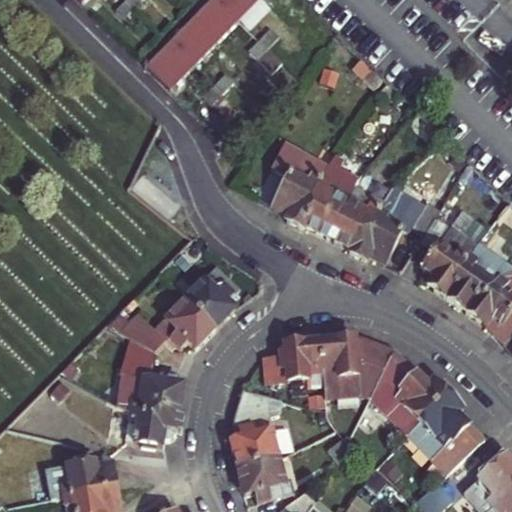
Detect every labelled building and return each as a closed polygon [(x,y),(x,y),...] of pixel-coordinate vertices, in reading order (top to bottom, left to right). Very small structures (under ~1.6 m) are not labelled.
[(220,0),(214,7),(235,28),(255,8),(263,0),(262,0),(220,0)] [(511,0),(491,0),(511,20),(511,0)] [(191,29),(212,51),(235,28),(214,7),(191,29)] [(191,29),(170,51),(192,72),(212,51),(191,29)] [(170,51),(148,72),(171,94),(192,72),(170,51)] [(322,175),(327,165),(284,142),(269,171),(286,180),(271,211),(289,221),(286,226),(302,234),(304,231),(313,212),(305,208),(322,175)] [(313,212),(304,231),(328,243),(347,202),(326,191),(330,184),(326,182),(328,177),(322,175),(305,208),(313,212)] [(365,239),(384,205),(355,191),(348,201),(347,202),(328,243),(351,254),(360,236),(365,239)] [(410,228),(424,235),(438,210),(424,203),(410,228)] [(389,207),(384,205),(365,239),(360,236),(351,254),(349,258),(365,266),(368,261),(383,268),(402,232),(386,223),(390,214),(386,212),(389,207)] [(432,281),(427,290),(447,304),(460,286),(455,283),(472,259),(469,256),(474,249),(450,231),(445,238),(420,273),(432,281)] [(460,286),(447,304),(465,316),(475,303),(481,307),(497,284),(475,267),(478,263),(472,259),(455,283),(460,286)] [(213,274),(183,305),(214,335),(233,315),(225,309),(236,297),(213,274)] [(475,303),(465,316),(485,330),(490,323),(501,330),(511,313),(511,294),(503,289),(506,284),(503,281),(500,279),(497,284),(481,307),(475,303)] [(183,352),(187,348),(195,355),(214,335),(183,305),(158,332),(147,322),(127,342),(129,343),(154,359),(167,345),(174,351),(178,347),(183,352)] [(511,339),(502,349),(511,359),(511,339)] [(355,342),(323,345),(325,381),(326,392),(326,402),(362,399),(369,402),(395,352),(355,342)] [(117,412),(123,416),(127,416),(162,421),(162,414),(179,416),(183,389),(150,384),(154,359),(129,343),(122,377),(124,378),(117,412)] [(323,345),(287,347),(287,353),(283,353),(282,372),(289,372),(289,384),(309,384),(310,394),(326,392),(325,381),(323,345)] [(447,399),(432,385),(428,389),(395,352),(369,402),(373,405),(407,439),(447,399)] [(230,436),(238,472),(276,463),(265,416),(269,403),(242,396),(230,436)] [(451,476),(484,446),(458,419),(463,414),(447,399),(407,439),(425,457),(429,454),(451,476)] [(162,414),(162,421),(127,416),(123,444),(130,445),(138,446),(138,452),(153,455),(153,452),(161,453),(162,446),(167,446),(174,441),(175,437),(179,438),(183,417),(179,416),(162,414)] [(469,492),(486,511),(496,511),(497,511),(511,498),(511,467),(506,461),(469,492)] [(283,488),(276,463),(238,472),(244,498),(252,497),(255,508),(292,502),(290,487),(283,488)] [(57,501),(117,494),(114,476),(108,476),(107,470),(97,471),(97,467),(47,473),(50,503),(57,501)] [(441,511),(451,503),(437,488),(415,510),(417,511),(441,511)] [(117,494),(57,501),(58,509),(64,508),(64,511),(112,511),(113,511),(119,511),(117,494)] [(511,511),(511,498),(497,511),(496,511),(511,511)] [(309,511),(299,503),(287,511),(309,511)]
